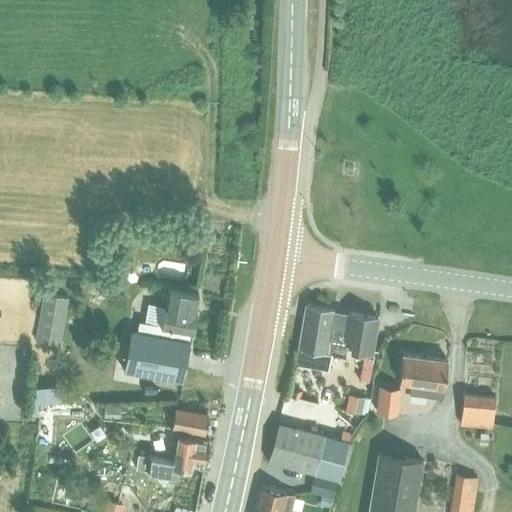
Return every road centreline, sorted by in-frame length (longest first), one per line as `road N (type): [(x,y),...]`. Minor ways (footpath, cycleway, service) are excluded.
road 1 (secondary): [(272,259),(294,0)]
road 2 (secondary): [(223,511),(272,259)]
road 3 (tertiary): [(272,259),(511,290)]
